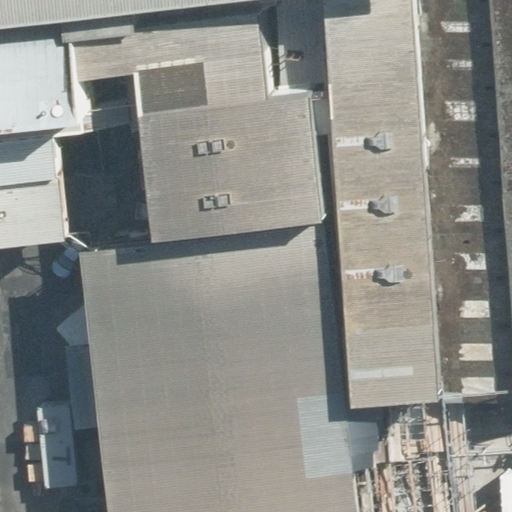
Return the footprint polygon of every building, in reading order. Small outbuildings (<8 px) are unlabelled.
[(0,0),(0,233),(75,225),(56,62),(327,27),(353,388),(442,378),(417,0),(0,0)] [(511,0),(417,0),(442,378),(444,393),(511,388),(511,0)] [(307,74),(135,94),(149,217),(321,198),(307,74)] [(326,215),(84,243),(114,511),(360,511),(353,451),(326,215)] [(511,511),(511,437),(448,443),(353,451),(360,511),(511,511)]
